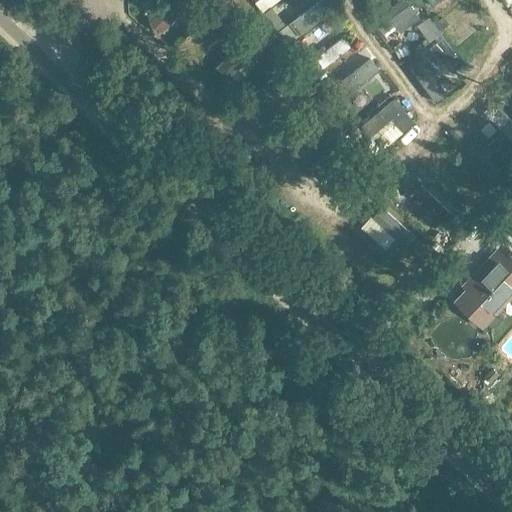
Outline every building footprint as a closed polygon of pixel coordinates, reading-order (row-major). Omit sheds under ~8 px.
[(153,29),(160,33),(189,5),(184,0),(170,0),(149,22),(153,29)] [(419,19),(404,0),(400,0),(374,20),(385,34),(395,26),(400,33),(419,19)] [(202,11),(192,2),(184,11),(194,20),(202,11)] [(305,15),(298,20),(293,24),(300,34),(326,14),(318,5),(305,15)] [(434,24),(440,31),(449,24),(443,17),(434,24)] [(177,49),(186,57),(213,26),(203,18),(177,49)] [(305,52),(327,31),(319,23),(297,44),(305,52)] [(297,37),(288,25),(279,32),(287,43),(297,37)] [(249,32),(216,67),(229,79),(262,44),(249,32)] [(323,68),(350,47),(343,37),(316,58),(323,68)] [(328,69),(334,79),(354,66),(348,56),(328,69)] [(448,93),(431,71),(426,64),(421,57),(408,66),(435,102),(448,93)] [(344,98),(366,81),(372,76),(380,70),(370,58),(335,86),(344,98)] [(415,122),(394,99),(362,126),(371,137),(392,120),(402,132),(415,122)] [(329,113),(323,106),(320,102),(281,135),(291,147),(308,132),(311,135),(319,128),(316,124),(329,113)] [(511,122),(495,103),(484,112),(503,131),(488,146),(499,158),(511,145),(511,141),(511,140),(511,139),(511,138),(511,122)] [(357,147),(352,141),(346,135),(313,167),(325,178),(357,147)] [(461,188),(467,194),(467,195),(478,186),(447,153),(437,162),(456,182),(452,185),(457,190),(460,187),(461,188)] [(499,172),(488,173),(489,182),(500,181),(499,172)] [(419,184),(410,194),(409,194),(424,209),(430,215),(440,224),(450,214),(446,209),(419,184)] [(395,238),(386,248),(394,255),(402,245),(407,249),(418,237),(382,205),(372,217),(395,238)] [(466,220),(460,215),(455,221),(461,226),(466,220)] [(363,236),(356,248),(368,254),(374,242),(363,236)] [(426,245),(418,255),(425,261),(433,252),(426,245)] [(460,297),(454,302),(481,328),(485,324),(490,328),(494,327),(503,318),(503,313),(498,309),(507,300),(511,303),(511,301),(511,260),(511,261),(499,249),(470,279),(473,282),(460,297)] [(511,350),(502,361),(511,369),(511,350)] [(487,378),(491,382),(500,373),(496,369),(487,378)]
